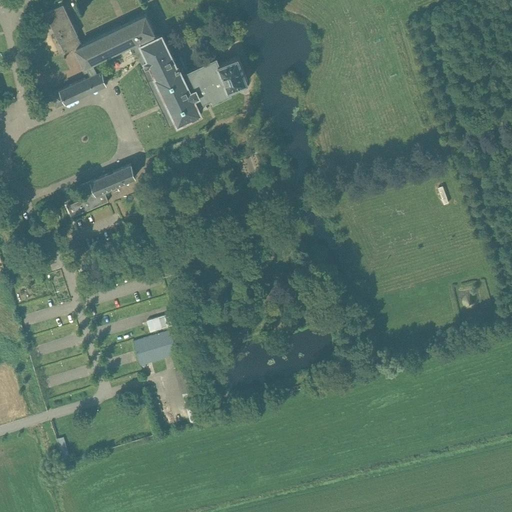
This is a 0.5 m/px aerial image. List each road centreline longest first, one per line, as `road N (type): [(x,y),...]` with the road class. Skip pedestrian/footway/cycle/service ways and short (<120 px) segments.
road 1 (track): [(492,273),(403,0)]
road 2 (track): [(68,272),(339,185)]
road 3 (track): [(511,132),(339,185)]
